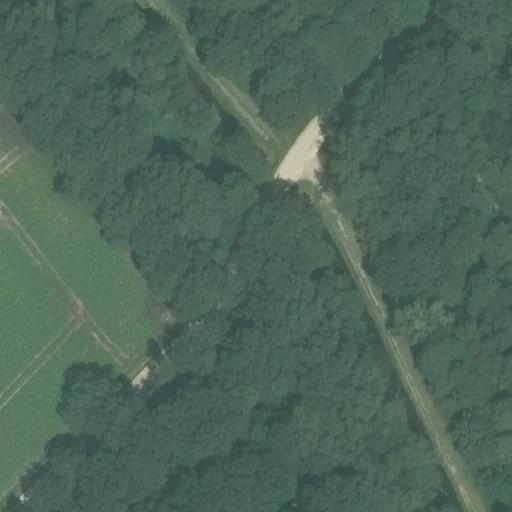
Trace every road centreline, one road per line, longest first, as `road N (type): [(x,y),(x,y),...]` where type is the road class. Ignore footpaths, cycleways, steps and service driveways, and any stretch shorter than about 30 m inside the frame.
road 1 (track): [(20,511),(197,327),(307,138)]
road 2 (track): [(307,138),(464,0)]
